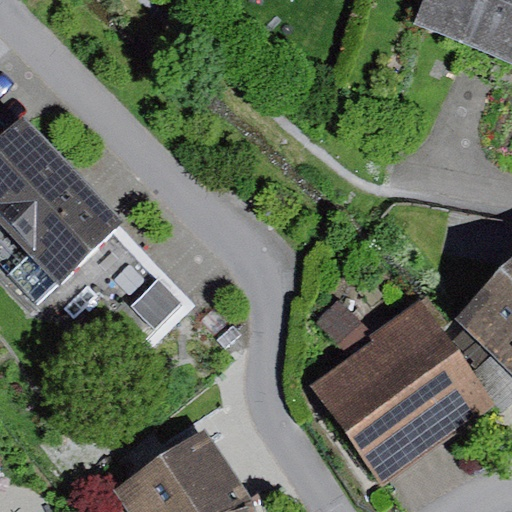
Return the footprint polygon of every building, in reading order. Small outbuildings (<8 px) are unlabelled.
[(511,0),(426,0),(416,25),(511,65),(511,0)] [(22,121),(0,142),(0,226),(62,289),(125,225),(22,121)] [(511,267),(461,316),(511,369),(511,267)] [(157,286),(132,310),(155,334),(181,310),(157,286)] [(349,354),(302,390),(379,492),(491,408),(437,337),(443,333),(419,302),(373,336),(349,354)] [(337,302),(320,323),(349,354),(373,336),(337,302)] [(202,435),(115,495),(127,511),(254,511),(253,509),(202,435)]
